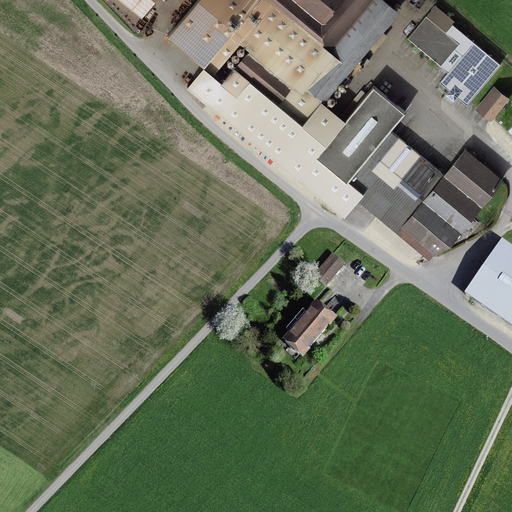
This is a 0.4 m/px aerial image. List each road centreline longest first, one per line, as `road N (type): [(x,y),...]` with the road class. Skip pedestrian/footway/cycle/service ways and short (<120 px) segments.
road 1 (track): [(320,213),(33,511)]
road 2 (unclassified): [(89,0),(202,119),(320,213)]
road 3 (residential): [(511,348),(320,213)]
road 4 (track): [(458,511),(511,398)]
